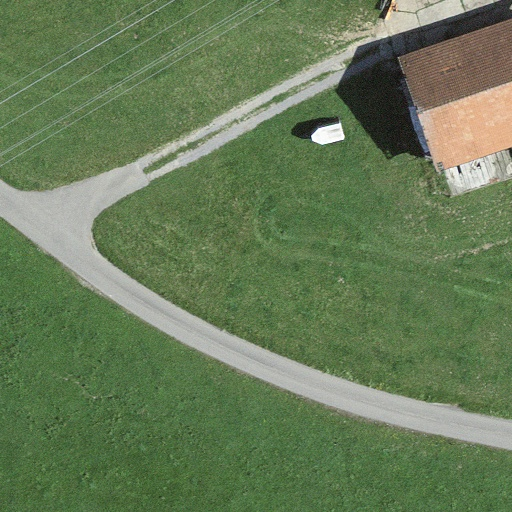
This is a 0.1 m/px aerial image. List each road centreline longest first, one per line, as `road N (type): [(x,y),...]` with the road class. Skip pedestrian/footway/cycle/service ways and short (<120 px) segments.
road 1 (unclassified): [(0,192),(121,288),(229,352),(357,400),(511,432)]
road 2 (track): [(363,68),(39,222)]
